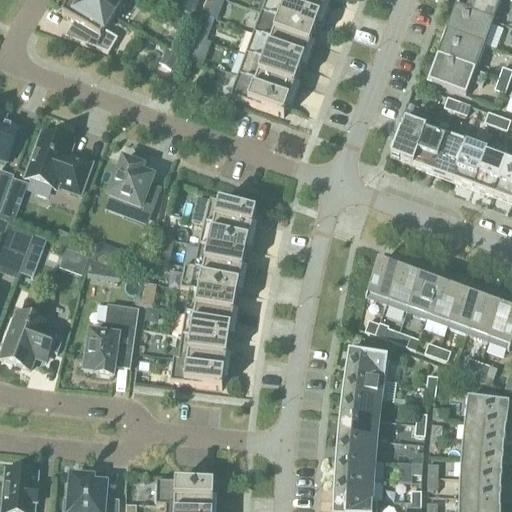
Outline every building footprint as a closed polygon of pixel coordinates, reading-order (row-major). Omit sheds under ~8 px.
[(104,34),(113,20),(80,0),(71,0),(61,17),(73,25),(64,41),(108,58),(118,42),(104,34)] [(80,0),(113,20),(124,0),(80,0)] [(206,0),(200,0),(193,13),(206,21),(215,5),(206,0)] [(326,17),(279,0),(267,0),(261,17),(314,36),(317,29),(321,30),(326,17)] [(327,2),(327,0),(279,0),(326,17),(330,4),(327,2)] [(493,25),(502,0),(458,0),(455,11),(493,25)] [(484,50),(493,25),(455,11),(446,36),(484,50)] [(169,14),(163,29),(177,35),(183,20),(169,14)] [(311,44),(314,36),(261,17),(256,31),(254,38),(310,59),(315,45),(311,44)] [(475,74),(484,50),(446,36),(437,60),(462,70),(475,74)] [(306,72),(310,59),(254,38),(246,59),(299,78),(302,71),(306,72)] [(296,86),(299,78),(246,59),(244,66),(238,80),(295,100),(300,87),(296,86)] [(475,74),(462,70),(437,60),(427,86),(465,100),(471,85),(481,89),(485,78),(475,74)] [(498,83),(508,87),(511,77),(511,75),(502,72),(498,83)] [(290,114),(295,100),(238,80),(230,101),(283,121),(286,112),(290,114)] [(504,98),(508,87),(498,83),(494,94),(504,98)] [(455,116),(458,106),(447,102),(443,112),(455,116)] [(458,106),(455,116),(466,121),(470,110),(458,106)] [(495,131),(499,121),(488,117),(484,127),(495,131)] [(5,120),(0,118),(0,163),(7,166),(15,143),(18,133),(2,128),(5,120)] [(499,121),(495,131),(507,136),(510,125),(499,121)] [(412,170),(426,132),(404,124),(390,162),(412,170)] [(432,177),(446,140),(426,132),(412,170),(432,177)] [(64,148),(66,142),(51,137),(49,143),(41,140),(26,182),(56,193),(57,190),(79,198),(90,168),(75,162),(74,164),(67,162),(71,151),(64,148)] [(452,185),(466,147),(446,140),(432,177),(452,185)] [(473,192),(486,154),(466,147),(452,185),(473,192)] [(494,197),(507,162),(486,154),(473,192),(493,200),(494,197)] [(511,163),(507,162),(494,197),(493,200),(511,206),(511,163)] [(152,215),(161,192),(150,188),(152,181),(140,177),(143,171),(123,164),(108,201),(140,213),(141,210),(152,215)] [(0,216),(13,181),(0,175),(0,216)] [(8,196),(5,204),(18,209),(26,187),(13,182),(8,196)] [(204,228),(254,240),(257,226),(253,225),(256,217),(210,204),(204,228)] [(251,254),(254,240),(204,228),(199,250),(245,261),(247,253),(251,254)] [(58,234),(53,246),(69,252),(74,240),(58,234)] [(31,243),(14,237),(5,258),(22,265),(31,243)] [(45,247),(32,242),(19,280),(31,285),(45,247)] [(243,269),(245,261),(199,250),(194,273),(244,283),(247,270),(243,269)] [(157,254),(155,265),(169,268),(171,257),(157,254)] [(386,309),(398,275),(377,268),(365,301),(386,309)] [(244,283),(194,273),(184,271),(180,293),(189,295),(235,304),(237,296),(241,297),(244,283)] [(406,317),(419,283),(398,275),(386,309),(406,317)] [(427,324),(439,290),(419,283),(406,317),(427,324)] [(447,332),(459,298),(439,290),(427,324),(447,332)] [(233,312),(235,304),(189,295),(185,318),(236,327),(238,313),(233,312)] [(467,339),(479,305),(459,298),(447,332),(467,339)] [(487,347),(500,313),(479,305),(467,339),(487,347)] [(130,374),(138,314),(108,310),(104,339),(89,337),(84,376),(96,378),(96,379),(112,381),(116,354),(132,356),(129,374),(130,374)] [(511,317),(500,313),(487,347),(508,354),(511,344),(511,317)] [(24,318),(17,316),(0,359),(0,362),(30,374),(34,362),(46,366),(50,355),(57,358),(63,342),(56,340),(57,336),(46,331),(48,327),(41,325),(42,323),(24,316),(24,318)] [(233,341),(236,327),(185,318),(181,341),(228,348),(229,340),(233,341)] [(375,340),(379,329),(368,325),(364,336),(375,340)] [(395,347),(399,337),(387,332),(383,343),(395,347)] [(399,337),(395,347),(406,351),(410,341),(399,337)] [(227,356),(228,348),(181,341),(178,364),(229,371),(231,357),(227,356)] [(435,363),(439,352),(428,348),(424,358),(435,363)] [(439,352),(435,363),(446,367),(450,356),(439,352)] [(345,380),(384,385),(387,365),(368,362),(369,357),(349,354),(345,380)] [(229,371),(178,364),(173,363),(170,387),(222,393),(223,384),(227,385),(229,371)] [(476,377),(480,367),(468,363),(464,373),(476,377)] [(480,367),(476,377),(487,381),(491,371),(480,367)] [(381,405),(384,385),(345,380),(342,400),(381,405)] [(426,391),(436,393),(437,382),(427,380),(426,391)] [(434,404),(436,393),(426,391),(424,402),(434,404)] [(464,427),(504,431),(507,410),(508,410),(509,407),(482,398),(481,404),(467,402),(464,427)] [(379,425),(381,405),(342,400),(339,421),(379,425)] [(446,425),(447,414),(433,413),(432,423),(446,425)] [(415,429),(425,430),(426,419),(416,418),(415,429)] [(377,445),(379,425),(339,421),(337,441),(377,445)] [(505,431),(504,431),(464,427),(462,446),(503,450),(505,431)] [(424,441),(425,430),(415,429),(414,440),(424,441)] [(430,442),(440,443),(442,431),(431,430),(430,442)] [(375,465),(377,445),(337,441),(335,462),(375,465)] [(439,456),(440,443),(430,442),(429,455),(439,456)] [(502,468),(503,450),(462,446),(460,465),(502,468)] [(412,468),(422,469),(423,458),(413,457),(412,468)] [(373,485),(375,465),(335,462),(334,483),(373,485)] [(500,486),(502,468),(460,465),(459,483),(500,486)] [(421,480),(422,469),(412,468),(411,479),(421,480)] [(427,481),(438,482),(438,469),(428,469),(427,481)] [(30,476),(30,473),(13,471),(13,475),(5,474),(1,511),(34,511),(35,508),(36,508),(38,491),(36,491),(38,477),(30,476)] [(88,482),(88,478),(75,477),(75,481),(71,480),(68,504),(64,503),(63,511),(118,511),(119,505),(105,504),(106,488),(93,487),(93,482),(88,482)] [(437,495),(438,482),(427,481),(427,495),(437,495)] [(372,505),(373,485),(334,483),(333,503),(372,505)] [(500,504),(500,486),(459,483),(458,502),(500,504)] [(165,510),(207,511),(216,511),(217,498),(213,498),(213,489),(156,486),(155,510),(165,510)] [(410,507),(421,507),(421,496),(411,496),(410,507)] [(499,511),(500,504),(458,502),(457,511),(499,511)] [(377,511),(377,505),(372,505),(333,503),(332,511),(377,511)]
